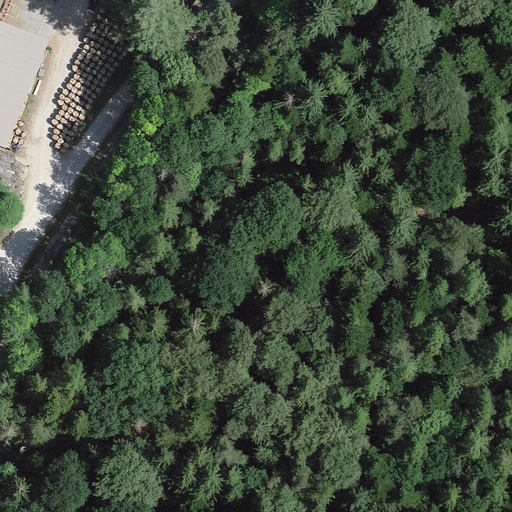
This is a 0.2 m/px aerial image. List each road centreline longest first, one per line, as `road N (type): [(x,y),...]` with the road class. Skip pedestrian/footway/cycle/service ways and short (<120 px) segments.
road 1 (track): [(290,511),(458,176),(366,90),(323,0)]
road 2 (track): [(199,0),(0,286)]
